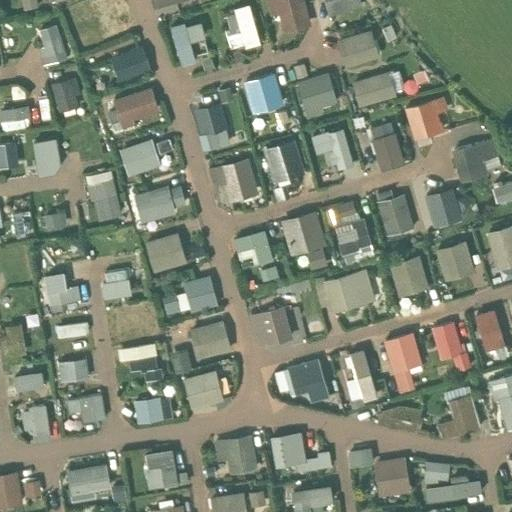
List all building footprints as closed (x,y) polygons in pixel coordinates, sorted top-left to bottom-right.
[(308,23),(301,0),(274,0),(283,30),(308,23)] [(361,4),(359,0),(324,0),(329,13),(361,4)] [(120,25),(111,1),(93,9),(102,32),(120,25)] [(258,38),(248,3),(223,10),(233,45),(258,38)] [(71,15),(78,29),(90,23),(84,9),(71,15)] [(182,21),(170,24),(180,61),(193,58),(187,37),(202,33),(199,21),(184,25),(182,21)] [(21,52),(16,24),(0,26),(0,62),(12,60),(11,54),(21,52)] [(344,65),(378,55),(369,29),(336,40),(344,65)] [(68,49),(62,33),(38,41),(43,57),(68,49)] [(112,58),(120,78),(151,66),(143,47),(112,58)] [(358,105),(393,94),(385,70),(351,81),(358,105)] [(274,72),(243,80),(252,112),(282,104),(274,72)] [(335,100),(327,73),(297,81),(305,109),(335,100)] [(82,104),(75,78),(54,84),(61,110),(82,104)] [(117,97),(124,122),(162,111),(155,87),(117,97)] [(404,106),(413,137),(440,128),(431,98),(404,106)] [(219,102),(194,109),(204,145),(229,138),(219,102)] [(1,110),(3,122),(33,117),(31,104),(1,110)] [(287,108),(266,113),(269,125),(290,119),(287,108)] [(392,118),(368,124),(371,135),(395,129),(392,118)] [(68,134),(73,149),(101,140),(97,125),(68,134)] [(352,163),(342,126),(314,134),(318,149),(330,145),(336,167),(352,163)] [(58,155),(54,132),(28,136),(32,159),(58,155)] [(402,162),(393,132),(371,138),(380,169),(402,162)] [(16,133),(3,135),(7,164),(20,162),(16,133)] [(124,147),(132,172),(162,162),(154,137),(124,147)] [(302,172),(292,137),(263,146),(274,181),(302,172)] [(451,149),(461,180),(486,172),(481,156),(496,152),(492,137),(451,149)] [(256,190),(246,156),(210,166),(215,183),(223,180),(228,198),(256,190)] [(124,212),(114,175),(90,182),(100,218),(124,212)] [(291,177),(274,181),(278,197),(295,194),(291,177)] [(511,180),(494,186),(498,198),(511,194),(511,180)] [(134,194),(141,219),(177,210),(170,184),(134,194)] [(452,187),(425,195),(433,225),(461,218),(452,187)] [(412,226),(402,192),(376,200),(386,234),(412,226)] [(29,226),(24,195),(9,198),(13,229),(29,226)] [(341,254),(372,245),(360,207),(329,216),(341,254)] [(46,210),(47,226),(65,225),(64,209),(46,210)] [(324,243),(314,209),(281,219),(291,252),(324,243)] [(511,223),(487,231),(497,266),(511,261),(511,223)] [(272,258),(263,228),(233,237),(242,267),(272,258)] [(188,259),(181,232),(148,240),(155,267),(188,259)] [(57,250),(55,238),(34,242),(39,268),(66,263),(64,249),(57,250)] [(474,270),(465,241),(436,249),(445,279),(474,270)] [(417,254),(389,262),(398,294),(426,286),(417,254)] [(374,301),(366,268),(323,278),(331,311),(374,301)] [(221,303),(213,274),(183,282),(191,311),(221,303)] [(133,276),(105,282),(109,298),(136,293),(133,276)] [(74,299),(70,277),(43,282),(47,304),(74,299)] [(0,314),(21,312),(19,291),(4,293),(0,296),(0,314)] [(153,315),(151,303),(116,309),(120,329),(141,326),(140,318),(153,315)] [(289,336),(282,305),(249,313),(257,344),(289,336)] [(503,344),(492,308),(474,313),(485,349),(503,344)] [(60,343),(86,337),(83,320),(56,326),(60,343)] [(192,330),(198,352),(234,343),(227,320),(192,330)] [(461,351),(452,320),(431,326),(440,357),(461,351)] [(420,361),(411,330),(381,338),(390,369),(420,361)] [(3,334),(5,355),(27,353),(25,332),(3,334)] [(130,369),(159,365),(155,343),(127,347),(130,369)] [(177,370),(193,365),(187,347),(172,351),(177,370)] [(376,395),(362,348),(349,352),(363,399),(376,395)] [(63,360),(65,378),(90,374),(88,357),(63,360)] [(328,394),(318,359),(288,367),(295,391),(307,388),(310,399),(328,394)] [(146,369),(148,378),(165,374),(163,365),(146,369)] [(18,375),(20,389),(46,385),(44,371),(18,375)] [(187,379),(195,406),(225,398),(217,371),(187,379)] [(511,426),(511,372),(492,378),(505,429),(511,426)] [(449,396),(471,391),(469,384),(447,389),(449,396)] [(479,426),(469,393),(446,400),(452,418),(440,422),(445,437),(479,426)] [(102,394),(71,399),(74,421),(106,416),(102,394)] [(138,401),(141,421),(172,416),(168,397),(138,401)] [(51,432),(46,403),(28,406),(33,435),(51,432)] [(380,410),(377,423),(417,431),(422,410),(397,404),(380,410)] [(299,429),(269,434),(275,465),(305,459),(299,429)] [(255,468),(249,433),(215,438),(219,459),(225,457),(228,472),(255,468)] [(176,483),(171,447),(144,451),(149,486),(176,483)] [(409,489),(404,455),(371,459),(377,494),(409,489)] [(428,458),(425,473),(448,476),(450,461),(428,458)] [(109,486),(105,463),(65,470),(70,493),(109,486)] [(0,505),(20,502),(15,469),(0,471),(0,505)] [(43,476),(25,479),(27,494),(46,491),(43,476)] [(425,485),(426,498),(480,490),(478,477),(425,485)] [(330,502),(328,484),(289,489),(292,511),(314,511),(313,504),(330,502)] [(212,511),(245,511),(241,490),(209,496),(212,511)] [(152,511),(182,511),(180,497),(151,502),(152,511)]
